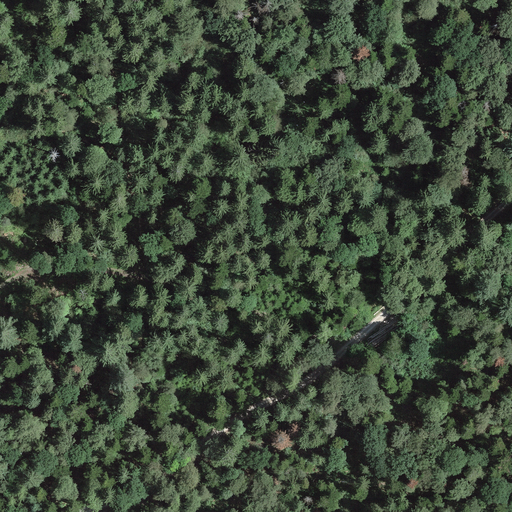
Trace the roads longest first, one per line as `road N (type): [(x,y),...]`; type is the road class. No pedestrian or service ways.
road 1 (track): [(110,0),(153,176),(199,253),(278,294),(416,437),(469,447),(511,419)]
road 2 (track): [(511,194),(350,329),(220,416),(159,477),(66,511)]
